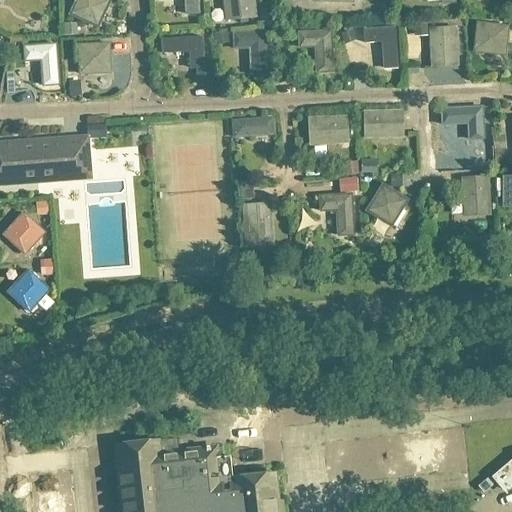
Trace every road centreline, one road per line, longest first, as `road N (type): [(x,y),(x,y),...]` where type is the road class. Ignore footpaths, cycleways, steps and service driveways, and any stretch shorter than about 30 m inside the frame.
road 1 (unclassified): [(168,336),(307,310),(511,301)]
road 2 (unclassified): [(511,410),(302,430)]
road 3 (unclassified): [(302,430),(245,419),(192,393),(168,336)]
road 4 (unclassified): [(0,390),(168,336)]
